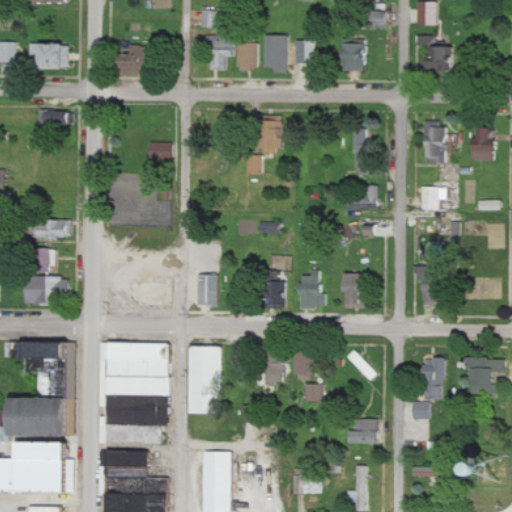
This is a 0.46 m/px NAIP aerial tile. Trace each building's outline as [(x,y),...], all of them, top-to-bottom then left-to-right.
[(441,2),(422,1),(422,24),(441,25),(441,2)] [(206,26),(224,29),(227,11),(208,9),(206,26)] [(232,67),(232,56),(241,56),(241,35),(215,36),(216,67),(232,67)] [(269,67),(280,68),(280,72),(294,73),(295,35),(270,35),(269,67)] [(421,44),(441,45),(441,36),(421,35),(421,44)] [(243,66),(264,67),(265,40),(244,39),(243,66)] [(365,42),(353,43),(353,71),(374,71),(373,39),(365,40),(365,42)] [(301,63),(322,63),(323,40),(302,40),(301,63)] [(2,62),(20,62),(20,41),(1,42),(2,62)] [(74,66),(73,43),(35,44),(36,67),(74,66)] [(133,71),(157,71),(156,45),(132,45),(133,71)] [(443,46),(442,58),(429,57),(428,68),(463,69),(464,55),(459,55),(459,46),(443,46)] [(43,127),(78,126),(78,110),(42,111),(43,127)] [(288,152),(290,115),(268,115),(267,151),(288,152)] [(451,164),(452,123),(431,122),(430,163),(451,164)] [(500,160),(500,150),(505,150),(504,140),(500,140),(499,127),(480,127),(481,160),(500,160)] [(374,133),(358,134),(360,175),(376,174),(374,133)] [(178,142),(155,142),(154,158),(177,159),(178,142)] [(267,173),(267,158),(251,158),(251,173),(267,173)] [(0,188),(8,189),(8,169),(0,168),(0,188)] [(451,188),(427,187),(426,209),(443,209),(443,199),(451,199),(451,188)] [(381,188),(362,189),(363,201),(351,201),(351,209),(381,209),(381,188)] [(484,200),(484,210),(506,209),(506,200),(484,200)] [(75,220),(44,221),(44,238),(75,237),(75,220)] [(284,222),(263,222),(262,233),(283,234),(284,222)] [(0,270),(16,271),(17,256),(0,254),(0,270)] [(446,305),(446,277),(443,277),(443,266),(421,266),(421,281),(429,281),(429,305),(446,305)] [(327,308),(326,269),(315,270),(315,275),(304,275),(305,308),(327,308)] [(368,273),(350,273),(351,308),(369,308),(368,273)] [(223,306),(223,275),(204,274),(203,305),(223,306)] [(33,277),(32,304),(67,305),(67,294),(75,294),(75,279),(33,277)] [(174,303),(174,282),(122,283),(123,302),(133,301),(133,303),(174,303)] [(78,343),(32,343),(32,367),(49,367),(49,359),(77,359),(78,343)] [(176,344),(107,343),(106,391),(112,391),(112,374),(118,374),(118,394),(176,394),(176,344)] [(194,413),(225,414),(226,347),(195,346),(194,413)] [(352,357),(375,380),(382,374),(359,350),(352,357)] [(320,377),(319,355),(276,358),(277,371),(270,371),(271,386),(286,385),(285,372),(300,371),(300,378),(320,377)] [(429,358),(429,379),(448,380),(449,359),(429,358)] [(478,394),(500,395),(501,373),(509,373),(509,359),(469,358),(469,367),(479,368),(478,394)] [(310,402),(327,401),(327,384),(310,384),(310,402)] [(450,400),(450,386),(432,385),(431,400),(450,400)] [(175,395),(117,395),(117,401),(108,401),(108,411),(106,411),(106,442),(136,443),(136,426),(174,426),(175,395)] [(80,435),(79,397),(23,398),(23,410),(18,410),(19,436),(80,435)] [(435,419),(435,402),(419,402),(418,419),(435,419)] [(245,422),(256,422),(257,406),(245,405),(245,422)] [(0,441),(13,442),(13,428),(10,428),(11,410),(0,410),(0,441)] [(382,444),(382,419),(361,419),(361,431),(355,431),(355,443),(382,444)] [(0,491),(80,493),(81,443),(28,443),(28,459),(0,458),(0,491)] [(155,468),(155,452),(118,451),(118,467),(155,468)] [(236,511),(238,452),(210,452),(209,511),(236,511)] [(371,466),(361,465),(360,491),(352,490),(352,503),(370,503),(371,466)] [(106,466),(105,493),(116,494),(117,466),(106,466)] [(445,477),(445,467),(417,466),(417,476),(445,477)] [(298,493),(325,493),(325,468),(298,469),(298,493)]
